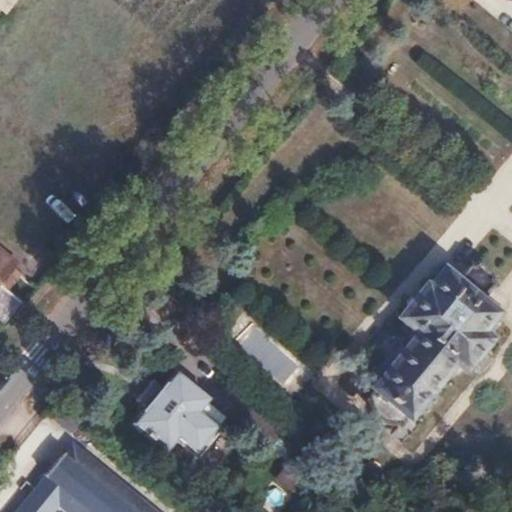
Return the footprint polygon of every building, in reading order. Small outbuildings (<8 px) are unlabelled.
[(0,0),(0,9),(1,11),(9,0),(0,0)] [(0,255),(0,282),(7,287),(20,271),(0,255)] [(420,336),(374,392),(409,420),(454,365),(461,371),(486,341),(478,335),(494,315),(441,272),(426,290),(423,288),(398,318),(420,336)] [(147,404),(133,420),(168,448),(177,437),(198,455),(224,424),(202,406),(211,396),(177,367),(162,385),(152,377),(137,396),(147,404)] [(53,465),(14,511),(43,511),(57,496),(76,511),(144,511),(67,449),(53,465)]
